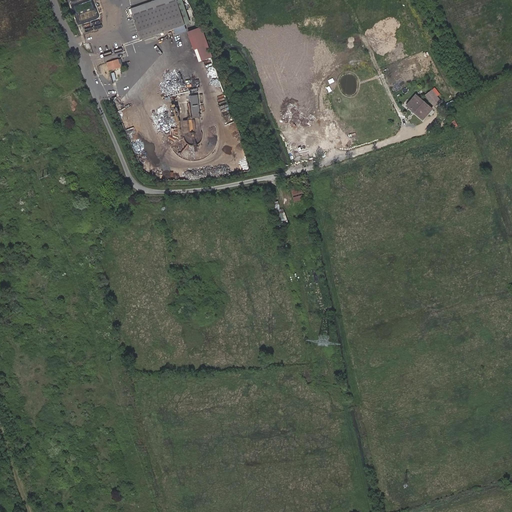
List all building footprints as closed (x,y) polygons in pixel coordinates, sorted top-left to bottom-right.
[(176,0),(133,15),(141,40),(175,28),(176,33),(186,30),(184,25),(176,0)] [(182,0),(177,0),(176,0),(184,25),(190,23),(182,0)] [(185,31),(190,50),(195,48),(198,61),(209,58),(201,27),(185,31)] [(118,59),(106,62),(109,71),(121,68),(118,59)] [(434,109),(416,93),(406,104),(424,120),(434,109)] [(188,96),(191,119),(199,117),(196,95),(188,96)] [(293,197),(302,193),(296,180),(287,183),(293,197)] [(279,225),(287,223),(282,208),(279,209),(277,201),(272,203),(279,225)]
